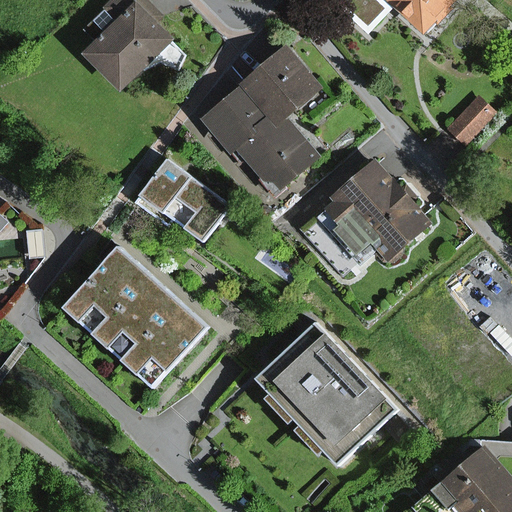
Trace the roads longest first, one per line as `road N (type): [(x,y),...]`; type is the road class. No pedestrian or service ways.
road 1 (residential): [(286,0),(511,259)]
road 2 (residential): [(238,511),(39,324)]
